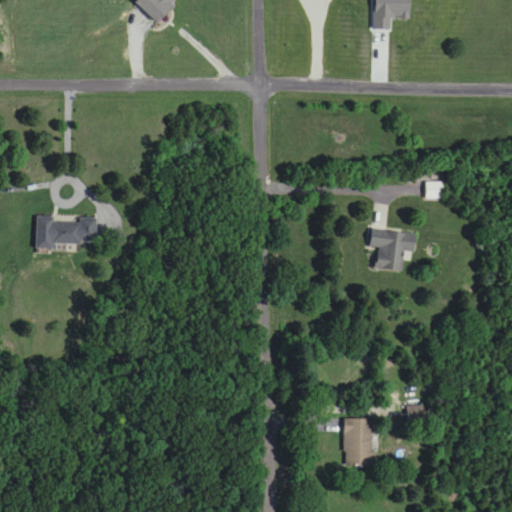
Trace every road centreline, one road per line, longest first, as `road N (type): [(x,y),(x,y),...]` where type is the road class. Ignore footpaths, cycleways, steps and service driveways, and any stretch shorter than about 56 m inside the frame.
road 1 (residential): [(271,511),(258,0)]
road 2 (residential): [(0,85),(511,89)]
